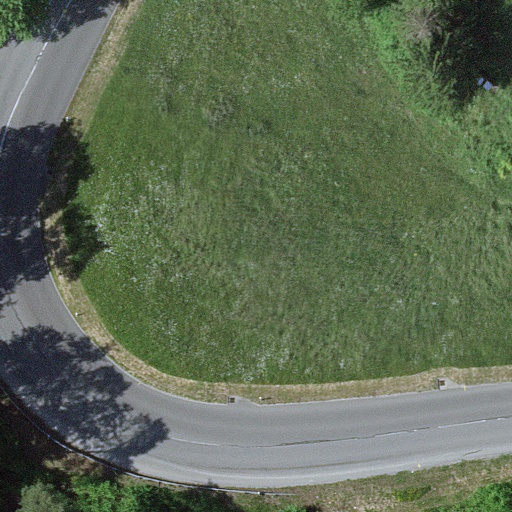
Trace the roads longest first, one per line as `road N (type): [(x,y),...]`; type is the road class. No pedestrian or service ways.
road 1 (secondary): [(511,417),(262,443),(214,443),(122,422),(53,370),(25,332),(0,261)]
road 2 (secondary): [(0,149),(18,96),(74,0)]
